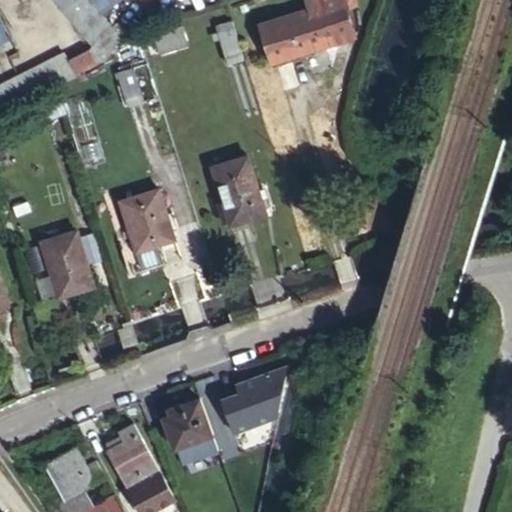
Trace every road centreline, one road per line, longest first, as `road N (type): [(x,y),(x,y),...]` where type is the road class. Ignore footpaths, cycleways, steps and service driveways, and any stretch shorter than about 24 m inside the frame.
road 1 (residential): [(0,432),(369,295),(511,265)]
road 2 (unclassified): [(473,511),(511,333)]
